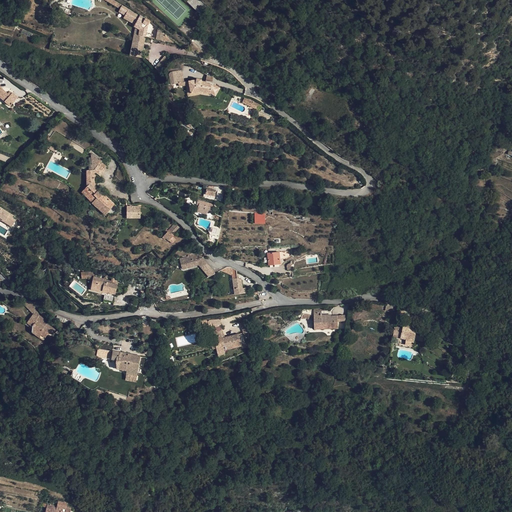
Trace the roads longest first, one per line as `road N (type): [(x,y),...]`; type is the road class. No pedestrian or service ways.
road 1 (residential): [(141,186),(154,177),(366,195),(369,173),(324,148),(233,69),(195,53)]
road 2 (residential): [(283,300),(185,315),(81,317),(0,291)]
road 3 (residential): [(283,300),(375,296),(426,318),(440,338),(511,350)]
road 4 (residential): [(0,66),(117,146),(141,186)]
road 5 (residential): [(141,186),(145,199),(209,253),(283,300)]
